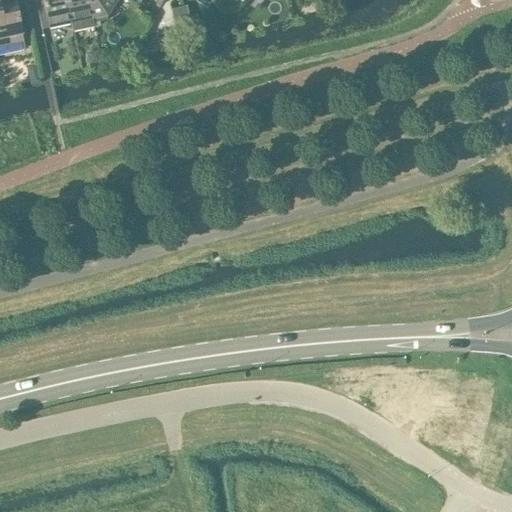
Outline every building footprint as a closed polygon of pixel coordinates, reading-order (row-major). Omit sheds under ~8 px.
[(34,0),(41,29),(70,23),(65,0),(34,0)] [(92,23),(93,23),(87,0),(65,0),(70,23),(72,31),(93,27),(92,23)] [(87,0),(93,23),(107,19),(105,15),(106,15),(115,0),(87,0)] [(0,6),(0,5),(0,46),(22,42),(23,48),(24,48),(14,2),(13,2),(13,3),(0,6)] [(184,6),(170,10),(173,19),(186,16),(184,6)]
